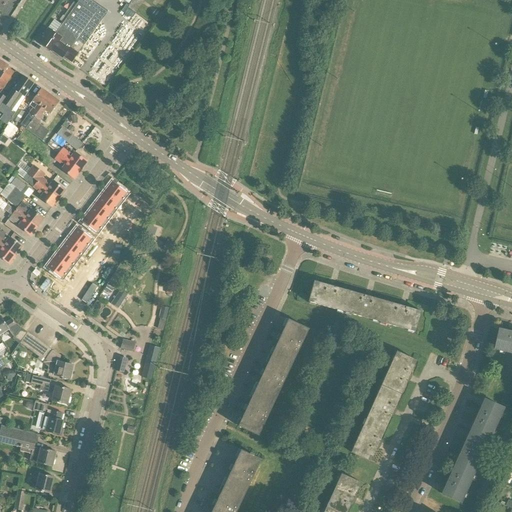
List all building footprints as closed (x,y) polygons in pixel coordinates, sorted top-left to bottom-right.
[(0,0),(0,10),(1,12),(9,0),(0,0)] [(80,1),(57,33),(63,37),(53,51),(63,58),(64,57),(73,62),(81,50),(73,44),(95,12),(80,1)] [(52,52),(53,51),(63,37),(57,33),(56,33),(49,28),(44,36),(45,37),(41,44),(52,52)] [(0,89),(1,91),(3,88),(4,88),(15,72),(8,67),(9,66),(0,60),(0,89)] [(15,113),(17,112),(26,97),(25,97),(35,83),(23,75),(7,98),(0,93),(0,106),(2,104),(15,113)] [(22,126),(26,129),(51,95),(42,89),(33,101),(30,105),(34,108),(26,118),(27,119),(22,126)] [(51,95),(26,129),(43,141),(50,132),(39,124),(41,121),(40,120),(44,115),(43,114),(46,110),(51,114),(60,102),(51,95)] [(11,122),(3,133),(15,142),(22,130),(11,122)] [(57,135),(67,142),(72,136),(62,128),(57,135)] [(60,137),(56,134),(52,139),(56,142),(60,137)] [(0,140),(0,141),(5,144),(8,139),(3,136),(0,140)] [(77,151),(82,144),(72,136),(67,142),(77,151)] [(57,148),(51,143),(48,146),(55,151),(57,148)] [(63,149),(59,154),(81,170),(87,162),(75,152),(72,156),(63,149)] [(81,170),(59,154),(53,163),(74,179),(81,170)] [(45,174),(34,166),(28,174),(59,199),(66,190),(54,181),(50,186),(46,183),(47,181),(42,178),(45,174)] [(17,174),(24,179),(27,175),(20,170),(17,174)] [(28,174),(27,175),(24,179),(39,191),(40,190),(44,193),(40,198),(52,207),(59,199),(28,174)] [(16,188),(24,195),(29,188),(17,179),(12,185),(16,188)] [(129,195),(111,182),(104,192),(121,205),(129,195)] [(24,195),(16,188),(6,199),(18,208),(16,211),(37,227),(44,219),(32,209),(22,202),(27,197),(24,195)] [(121,205),(104,192),(96,202),(113,215),(121,205)] [(4,210),(9,205),(0,199),(0,198),(0,208),(4,211),(4,210)] [(113,215),(96,202),(88,212),(105,225),(113,215)] [(10,214),(12,216),(16,211),(13,208),(9,205),(4,210),(9,213),(10,214)] [(12,216),(9,219),(31,236),(37,227),(16,211),(12,216)] [(105,225),(88,212),(80,221),(80,222),(97,235),(105,225)] [(93,242),(76,228),(68,238),(68,239),(86,252),(93,242)] [(0,229),(0,243),(16,255),(22,247),(0,229)] [(86,252),(68,238),(60,248),(61,249),(78,262),(86,252)] [(16,255),(0,243),(0,257),(9,264),(16,255)] [(78,262),(60,248),(52,258),(70,272),(78,262)] [(108,249),(100,263),(113,272),(122,258),(108,249)] [(70,272),(52,258),(44,268),(45,268),(62,282),(70,272)] [(315,281),(309,302),(344,312),(350,291),(335,287),(336,285),(333,285),(330,284),(330,285),(315,281)] [(113,296),(109,302),(118,309),(128,294),(123,290),(117,299),(113,296)] [(365,295),(350,291),(344,312),(380,322),(386,301),(371,297),(371,296),(366,294),(365,295)] [(400,305),(386,301),(380,322),(415,332),(421,311),(406,307),(406,305),(404,305),(401,304),(400,305)] [(169,308),(161,306),(158,318),(166,319),(169,308)] [(0,316),(0,334),(9,329),(14,337),(13,338),(19,343),(26,333),(16,325),(12,320),(6,324),(1,316),(0,316)] [(309,329),(289,320),(281,335),(279,334),(276,339),(279,340),(272,355),(292,365),(309,329)] [(511,331),(499,329),(495,349),(511,353),(511,331)] [(24,347),(31,336),(26,333),(19,343),(24,347)] [(31,336),(24,347),(29,350),(37,340),(31,336)] [(37,340),(29,350),(34,354),(42,343),(37,340)] [(124,341),(122,348),(133,351),(135,344),(124,341)] [(42,343),(34,354),(39,357),(47,347),(42,343)] [(52,351),(47,347),(39,357),(38,359),(44,363),(47,359),(52,351)] [(60,357),(52,351),(47,359),(51,363),(49,374),(70,379),(73,365),(59,362),(60,357)] [(417,361),(397,352),(382,385),(401,394),(408,380),(409,381),(412,376),(410,375),(417,361)] [(276,400),(292,365),(272,355),(265,371),(262,369),(260,374),(262,376),(255,391),(276,400)] [(127,359),(119,357),(116,370),(124,372),(127,359)] [(155,366),(145,363),(142,378),(152,380),(155,366)] [(11,381),(11,378),(12,378),(14,377),(15,374),(13,371),(8,371),(5,372),(5,375),(6,378),(7,378),(7,381),(11,381)] [(58,382),(33,376),(31,384),(41,386),(40,390),(54,393),(52,401),(68,404),(71,390),(57,386),(58,382)] [(401,394),(382,385),(367,419),(386,428),(393,414),(394,414),(395,412),(396,409),(395,409),(401,394)] [(259,436),(276,400),(255,391),(248,406),(246,405),(243,410),(246,411),(238,426),(259,436)] [(476,418),(471,431),(490,440),(504,408),(485,399),(479,413),(477,412),(475,413),(474,415),(475,418),(476,418)] [(52,411),(46,409),(47,404),(35,401),(33,410),(44,413),(40,430),(46,431),(60,435),(64,421),(61,420),(63,413),(52,411)] [(380,442),(386,428),(367,419),(351,453),(371,461),(378,447),(379,448),(380,445),(381,442),(380,442)] [(0,441),(21,447),(22,444),(34,447),(36,439),(38,440),(40,435),(0,424),(0,441)] [(462,449),(457,462),(476,471),(490,440),(471,431),(465,444),(463,443),(461,444),(460,445),(460,446),(461,448),(462,449)] [(22,444),(21,447),(20,451),(32,454),(30,461),(38,463),(53,467),(56,452),(55,452),(55,451),(51,450),(51,451),(41,449),(34,447),(22,444)] [(260,459),(239,449),(232,465),(230,464),(227,469),(230,470),(223,485),(244,495),(260,459)] [(442,494),(461,503),(476,471),(457,462),(451,475),(449,474),(447,475),(446,477),(447,480),(448,480),(442,494)] [(54,477),(40,474),(36,490),(50,493),(54,477)] [(361,483),(342,474),(326,508),(336,511),(348,511),(353,502),(354,503),(356,498),(355,497),(361,483)] [(236,511),(244,495),(223,485),(216,501),(214,499),(211,505),(214,506),(211,511),(236,511)] [(23,511),(26,493),(18,491),(14,509),(23,511)]
